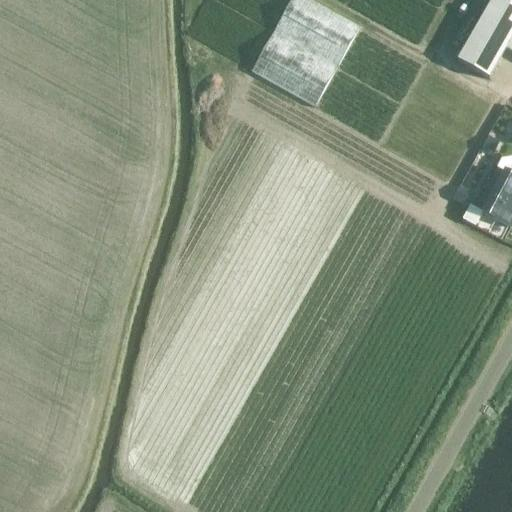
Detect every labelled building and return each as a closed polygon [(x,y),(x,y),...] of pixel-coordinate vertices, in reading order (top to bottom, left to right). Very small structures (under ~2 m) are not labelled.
[(251,70),(287,0),(204,0),(186,35),(251,70)] [(511,2),(507,0),(493,0),(457,62),(489,80),(506,51),(511,54),(511,2)] [(489,136),(483,146),(493,152),(499,142),(489,136)] [(488,218),(510,229),(511,226),(511,176),(510,176),(500,173),(479,211),(488,218)] [(453,200),(470,208),(475,198),(458,190),(453,200)]
